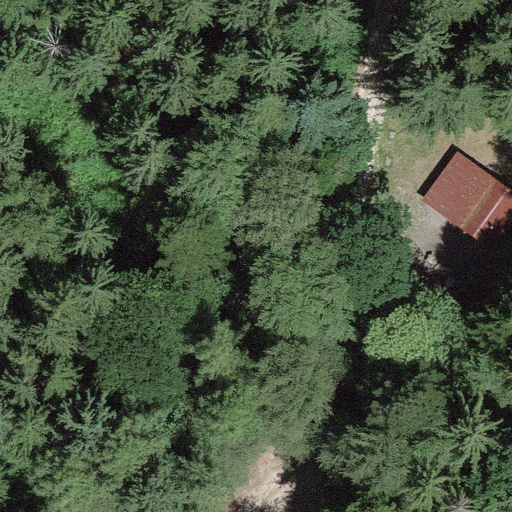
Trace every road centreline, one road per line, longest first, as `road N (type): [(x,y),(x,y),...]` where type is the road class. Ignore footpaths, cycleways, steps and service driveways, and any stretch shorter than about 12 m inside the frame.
road 1 (track): [(381,0),(282,486),(251,511)]
road 2 (track): [(294,511),(282,486),(393,392),(511,274)]
